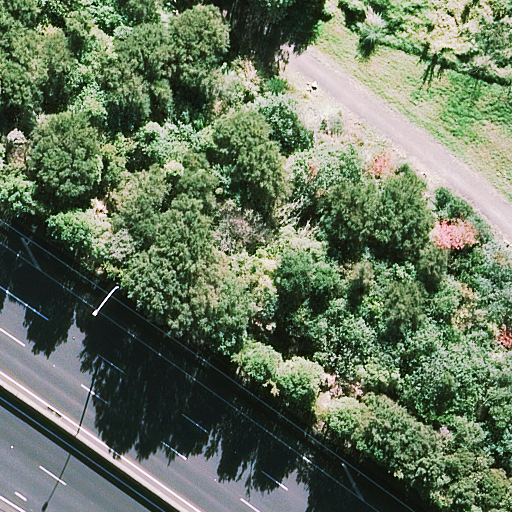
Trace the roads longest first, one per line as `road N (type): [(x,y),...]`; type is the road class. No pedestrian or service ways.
road 1 (trunk): [(43,321),(296,511)]
road 2 (trunk): [(103,511),(0,439)]
